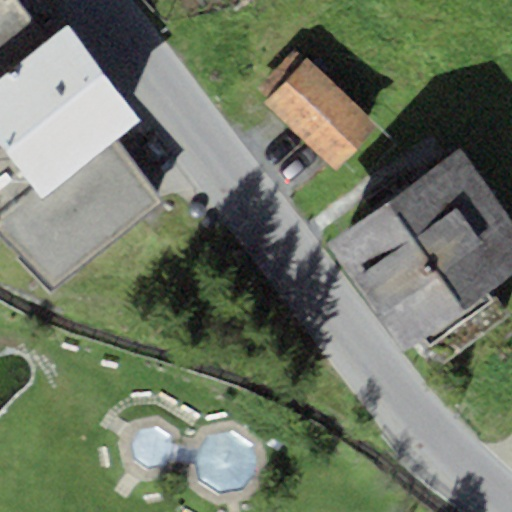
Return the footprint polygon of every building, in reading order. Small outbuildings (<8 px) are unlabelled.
[(2,0),(0,0),(0,80),(48,42),(15,0),(4,0),(4,1),(2,0)] [(0,143),(35,187),(43,196),(113,140),(140,118),(66,27),(48,42),(0,80),(0,143)] [(309,57),(263,103),(330,169),(376,123),(309,57)] [(161,203),(113,140),(43,196),(35,187),(0,212),(0,234),(49,294),(161,203)] [(405,352),(511,272),(511,221),(455,146),(324,243),(405,352)]
